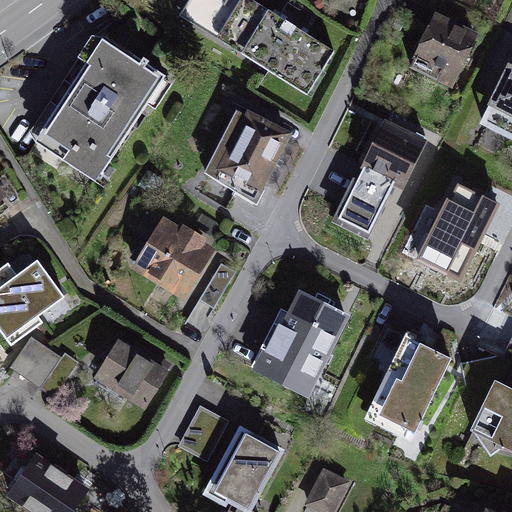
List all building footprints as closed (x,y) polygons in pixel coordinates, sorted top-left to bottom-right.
[(265,8),(251,0),(196,0),(183,23),(312,99),(340,53),(309,34),(290,23),(265,8)] [(482,40),(431,15),(406,67),(457,91),(482,40)] [(166,81),(108,43),(43,142),(102,180),(166,81)] [(511,62),(510,62),(480,130),(511,144),(511,62)] [(292,139),(234,111),(200,179),(258,208),(292,139)] [(427,140),(388,121),(336,226),(374,245),(427,140)] [(511,213),(511,204),(462,181),(437,232),(491,257),(511,213)] [(217,251),(158,220),(129,275),(187,306),(217,251)] [(28,257),(0,275),(0,353),(64,312),(28,257)] [(220,300),(229,277),(217,272),(208,295),(220,300)] [(299,293),(278,335),(333,361),(353,319),(299,293)] [(278,335),(256,376),(313,403),(333,361),(278,335)] [(172,367),(116,337),(92,382),(148,411),(172,367)] [(458,367),(402,341),(365,421),(420,447),(458,367)] [(72,370),(34,344),(15,371),(54,397),(72,370)] [(511,385),(492,377),(466,435),(511,455),(511,385)] [(230,424),(201,409),(179,449),(208,463),(230,424)] [(255,511),(286,455),(241,432),(204,500),(226,511),(255,511)] [(77,511),(88,496),(32,460),(6,502),(21,511),(77,511)] [(348,511),(359,491),(329,476),(311,511),(348,511)]
